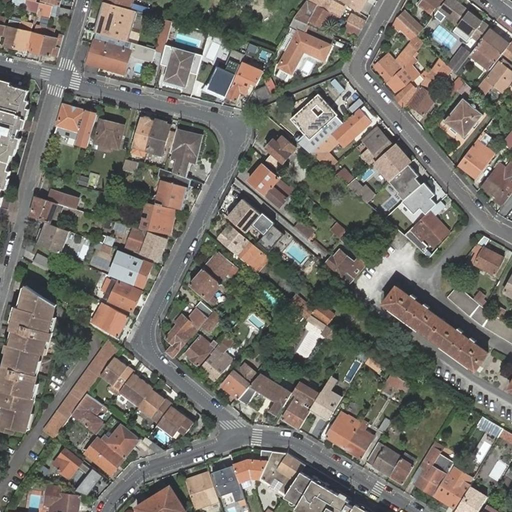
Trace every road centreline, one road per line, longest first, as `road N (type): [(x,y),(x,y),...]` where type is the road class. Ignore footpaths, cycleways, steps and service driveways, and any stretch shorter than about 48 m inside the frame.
road 1 (residential): [(61,78),(233,124),(235,146),(144,342),(243,436)]
road 2 (residential): [(390,0),(357,73),(484,221),(511,235)]
road 3 (residential): [(0,307),(61,78)]
road 4 (residential): [(416,511),(295,440),(243,436)]
road 5 (residential): [(243,436),(138,473),(106,511)]
